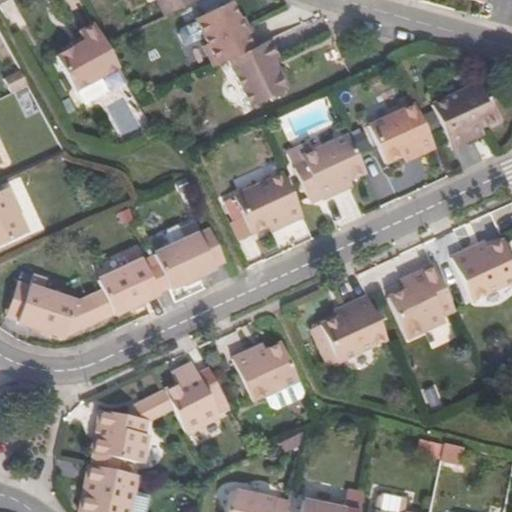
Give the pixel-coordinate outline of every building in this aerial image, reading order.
[(156,0),(164,16),(196,1),(195,0),(156,0)] [(202,47),(212,68),(226,61),(257,46),(248,28),(244,30),(230,2),(194,20),(206,45),(202,47)] [(79,32),(81,37),(84,43),(73,48),(56,57),(75,91),(119,68),(106,43),(95,24),(79,32)] [(0,64),(15,57),(0,29),(0,64)] [(71,43),(73,48),(84,43),(81,37),(71,43)] [(271,41),(271,40),(257,46),(226,61),(226,62),(271,41)] [(283,74),(275,72),(271,62),(279,58),(271,41),(226,62),(247,109),(287,91),(289,86),(283,74)] [(30,86),(25,78),(11,84),(16,93),(30,86)] [(465,136),(484,127),(500,119),(483,83),(434,104),(453,149),(468,142),(465,136)] [(419,148),(422,154),(436,148),(416,104),(370,125),(388,163),(403,156),(419,148)] [(487,134),(484,127),(465,136),(468,142),(487,134)] [(322,200),(336,193),(333,187),(351,179),(366,172),(348,135),(303,156),(306,164),(296,169),(310,200),(320,195),(322,200)] [(296,169),(306,164),(303,156),(299,147),(289,152),(296,169)] [(406,162),(422,154),(419,148),(403,156),(406,162)] [(288,219),(291,225),(304,219),(284,175),(236,197),(253,235),(270,227),(288,219)] [(353,186),(351,179),(333,187),(336,193),(353,186)] [(0,246),(27,235),(5,190),(0,192),(0,246)] [(273,233),(291,225),(288,219),(270,227),(273,233)] [(171,290),(185,283),(198,276),(214,269),(199,236),(193,224),(182,229),(187,240),(174,245),(153,254),(154,256),(170,289),(171,290)] [(182,229),(180,224),(171,228),(169,233),(174,245),(187,240),(182,229)] [(214,269),(225,263),(210,230),(199,236),(214,269)] [(469,258),(466,251),(451,258),(471,301),(511,283),(511,259),(503,241),(488,249),(469,258)] [(484,242),(466,251),(469,258),(488,249),(484,242)] [(133,265),(98,280),(102,289),(114,315),(128,309),(142,302),(158,295),(146,268),(143,261),(138,250),(128,254),(133,265)] [(158,295),(170,289),(154,256),(143,261),(146,268),(158,295)] [(412,287),(404,291),(387,298),(406,340),(445,322),(443,317),(454,312),(433,267),(409,278),(412,287)] [(16,323),(32,327),(49,333),(63,338),(64,336),(74,302),(39,290),(42,279),(31,275),(27,289),(17,322),(16,323)] [(201,282),(198,276),(185,283),(187,288),(201,282)] [(400,282),(404,291),(412,287),(409,278),(400,282)] [(4,318),(17,322),(27,289),(15,285),(4,318)] [(102,289),(74,302),(64,336),(114,315),(102,289)] [(356,309),(336,318),(319,326),(323,335),(313,340),(322,359),(332,354),(336,364),(386,341),(367,297),(353,304),(356,309)] [(145,308),(142,302),(128,309),(131,315),(145,308)] [(333,312),(336,318),(356,309),(353,304),(333,312)] [(323,335),(319,326),(309,331),(313,340),(323,335)] [(47,339),(49,333),(32,327),(30,333),(47,339)] [(299,387),(294,376),(276,339),(262,346),(242,355),(240,349),(225,356),(245,399),(264,391),(269,401),(274,403),(298,392),(299,387)] [(259,340),(240,349),(242,355),(262,346),(259,340)] [(332,354),(322,359),(326,368),(336,364),(332,354)] [(218,418),(218,416),(229,411),(208,369),(197,374),(192,365),(178,372),(183,382),(177,385),(162,392),(163,393),(172,410),(184,434),(218,418)] [(172,374),(177,385),(183,382),(178,372),(172,374)] [(135,406),(132,418),(146,421),(148,421),(172,410),(163,393),(135,406)] [(143,435),(146,421),(132,418),(100,411),(96,425),(102,426),(98,440),(93,439),(90,454),(91,454),(89,466),(117,472),(120,460),(143,465),(149,436),(143,435)] [(96,425),(93,439),(98,440),(102,426),(96,425)] [(439,445),(424,442),(422,455),(437,458),(439,445)] [(134,488),(137,476),(117,472),(89,466),(88,466),(85,481),(90,482),(88,495),(82,494),(77,511),(145,511),(150,491),(134,488)] [(85,481),(82,494),(88,495),(90,482),(85,481)] [(357,511),(361,493),(346,490),(342,509),(301,501),(298,511),(357,511)] [(224,511),(284,511),(286,504),(229,493),(224,511)] [(376,499),(373,511),(403,511),(406,501),(382,495),(376,499)]
